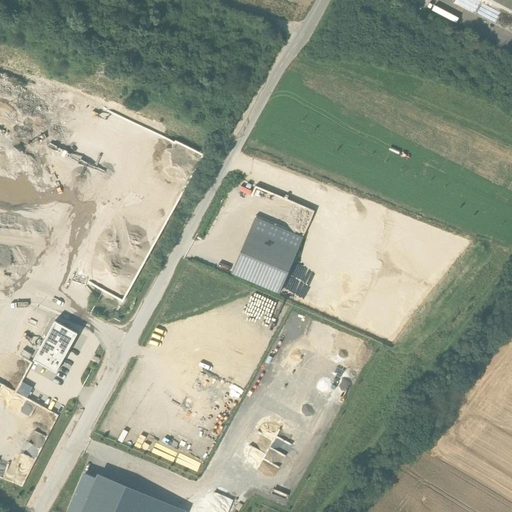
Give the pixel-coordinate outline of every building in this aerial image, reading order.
[(511,0),(454,0),(454,2),(511,32),(511,0)] [(258,220),(235,273),(285,295),(308,242),(258,220)] [(205,235),(219,242),(225,231),(211,223),(205,235)] [(16,305),(3,337),(16,343),(30,310),(16,305)] [(77,333),(55,321),(33,360),(55,372),(77,333)] [(96,481),(84,475),(68,511),(186,511),(187,511),(99,474),(96,481)]
